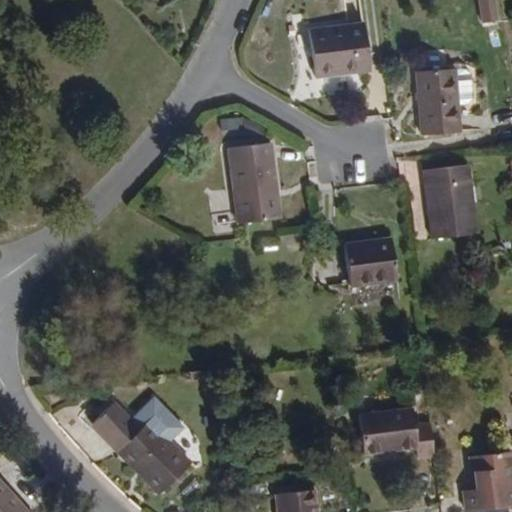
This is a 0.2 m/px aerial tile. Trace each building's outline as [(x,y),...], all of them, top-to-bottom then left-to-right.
[(368,72),(363,26),(310,31),(315,77),(368,72)] [(460,134),(457,70),(415,72),(418,136),(460,134)] [(286,218),(276,142),(228,148),(237,224),(286,218)] [(479,235),(472,166),(423,171),(430,240),(479,235)] [(398,280),(393,237),(347,242),(352,285),(398,280)] [(134,417),(146,429),(153,422),(171,441),(185,428),(155,396),(134,417)] [(90,425),(119,455),(146,429),(134,417),(117,400),(90,425)] [(435,459),(431,425),(416,426),(414,409),(388,412),(363,415),(367,454),(415,449),(416,461),(435,459)] [(171,441),(153,422),(146,429),(119,455),(159,497),(193,465),(171,441)] [(486,511),(511,509),(511,453),(468,458),(472,492),(464,493),(466,511),(486,511)] [(29,511),(0,478),(0,511),(29,511)] [(322,511),(320,490),(275,494),(276,511),(322,511)]
